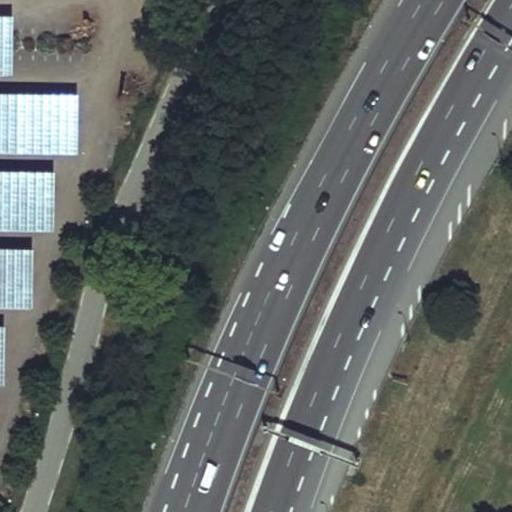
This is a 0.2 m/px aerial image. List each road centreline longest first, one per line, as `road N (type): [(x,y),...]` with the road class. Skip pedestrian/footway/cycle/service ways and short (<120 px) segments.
road 1 (motorway): [(430,0),(308,224),(193,511)]
road 2 (unclassified): [(216,0),(110,248),(33,511)]
road 3 (motorway): [(279,490),(440,142),(511,22)]
